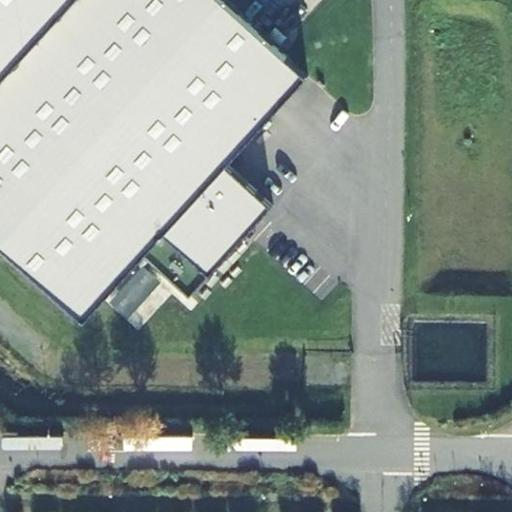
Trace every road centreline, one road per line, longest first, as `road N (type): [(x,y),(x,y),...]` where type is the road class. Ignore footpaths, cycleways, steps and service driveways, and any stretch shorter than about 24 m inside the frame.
road 1 (residential): [(511,460),(0,456)]
road 2 (unknown): [(379,243),(285,167)]
